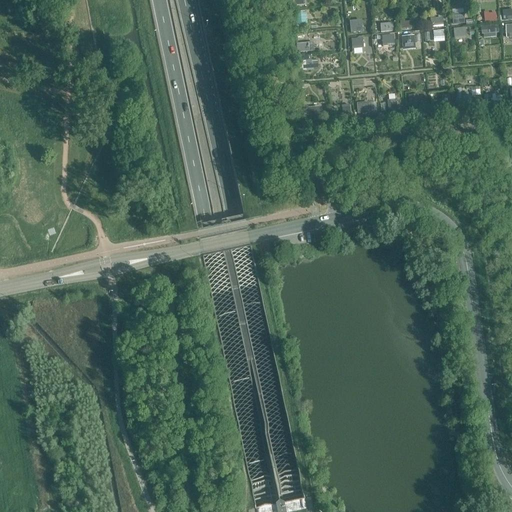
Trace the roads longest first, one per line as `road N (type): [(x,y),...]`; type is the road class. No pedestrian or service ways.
road 1 (motorway): [(295,511),(184,0)]
road 2 (motorway): [(159,0),(266,511)]
road 3 (tertiary): [(511,488),(497,462),(465,256),(450,230),(419,209),(394,206),(248,236)]
road 4 (tertiary): [(0,290),(248,236)]
